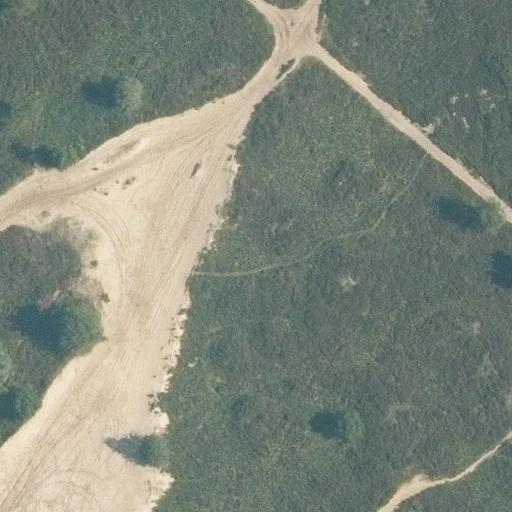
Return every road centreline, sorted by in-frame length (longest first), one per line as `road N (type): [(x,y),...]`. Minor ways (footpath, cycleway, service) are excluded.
road 1 (track): [(125,511),(183,257),(251,98),(306,49),(323,0)]
road 2 (track): [(251,98),(0,492)]
road 3 (track): [(248,0),(511,218)]
road 4 (track): [(511,439),(448,485),(391,511)]
